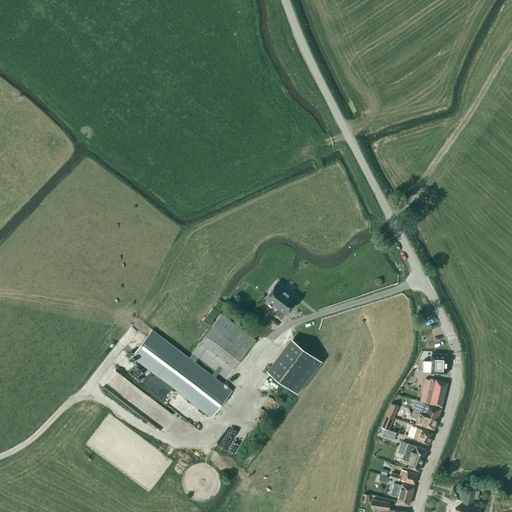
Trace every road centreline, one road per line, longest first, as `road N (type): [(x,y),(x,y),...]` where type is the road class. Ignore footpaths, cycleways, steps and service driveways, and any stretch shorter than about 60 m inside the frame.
road 1 (tertiary): [(415,511),(450,409),(455,350),(285,0)]
road 2 (track): [(0,457),(80,397),(100,398),(185,444),(217,424)]
